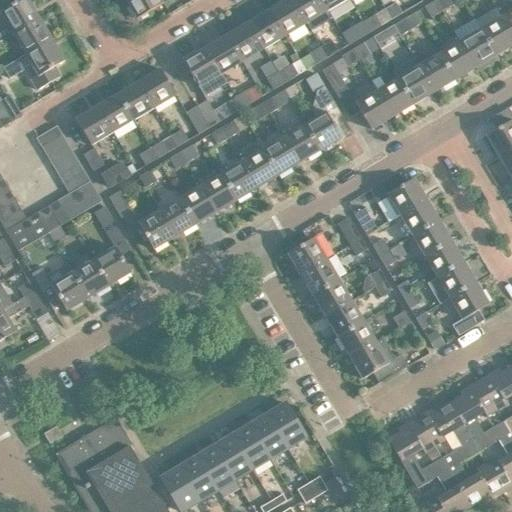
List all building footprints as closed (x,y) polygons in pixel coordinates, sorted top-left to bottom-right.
[(0,41),(2,40),(39,18),(27,0),(18,0),(14,3),(12,0),(7,0),(0,4),(0,10),(0,11),(0,12),(7,24),(0,28),(0,41)] [(124,0),(136,19),(162,3),(160,0),(124,0)] [(291,0),(284,0),(269,10),(284,36),(306,23),(291,0)] [(321,0),(291,0),(306,23),(327,10),(321,0)] [(321,0),(327,10),(345,0),(321,0)] [(430,17),(441,11),(435,0),(423,7),(430,17)] [(441,11),(452,4),(449,0),(434,0),(435,0),(441,11)] [(390,19),(401,13),(395,2),(384,9),(390,19)] [(373,15),(362,22),(368,32),(380,26),(390,19),(384,9),(373,15)] [(511,9),(501,16),(511,35),(511,9)] [(269,10),(247,22),(263,49),(284,36),(269,10)] [(411,29),(420,23),(414,12),(404,18),(393,25),(400,35),(411,29)] [(496,55),(511,45),(511,35),(501,16),(480,29),(496,55)] [(51,39),(39,18),(2,40),(7,48),(18,42),(25,55),(51,39)] [(247,22),(226,35),(242,61),(263,49),(247,22)] [(357,39),(368,32),(362,22),(351,28),(357,39)] [(388,42),(400,35),(393,25),(382,31),(388,42)] [(459,41),(475,67),(483,63),(485,66),(497,59),(495,55),(496,55),(480,29),(459,41)] [(226,35),(204,48),(220,74),(242,61),(226,35)] [(30,64),(37,75),(31,79),(37,90),(59,76),(54,67),(64,61),(51,39),(25,55),(3,68),(9,79),(23,71),(22,69),(30,64)] [(326,57),(337,51),(331,40),(320,47),(326,57)] [(454,80),(475,67),(459,41),(438,54),(454,80)] [(358,60),(369,54),(363,43),(351,50),(358,60)] [(315,64),(326,57),(320,47),(308,53),(315,64)] [(220,74),(204,48),(183,61),(199,87),(204,96),(225,83),(220,74)] [(347,67),(358,60),(351,50),(341,56),(347,67)] [(413,59),(418,66),(433,92),(454,80),(438,54),(425,61),(421,54),(413,59)] [(392,71),(397,78),(412,104),(433,92),(418,66),(413,59),(413,58),(392,71)] [(334,92),(344,85),(332,64),(321,70),(334,92)] [(283,83),(293,77),(287,66),(277,72),(283,83)] [(154,107),(175,95),(159,69),(138,81),(154,107)] [(271,90),(283,83),(277,72),(265,79),(271,90)] [(397,78),(376,91),(391,117),(412,104),(397,78)] [(117,94),(133,120),(154,107),(138,81),(117,94)] [(290,101),(301,94),(294,83),(283,90),(290,101)] [(305,123),(321,149),(351,132),(323,84),(316,88),(312,110),(316,117),(305,123)] [(264,102),(270,112),(290,101),(283,90),(264,102)] [(241,109),(252,102),(246,91),(235,98),(241,109)] [(370,129),(391,117),(376,91),(355,103),(370,129)] [(9,94),(0,99),(0,102),(11,121),(21,115),(9,94)] [(96,106),(112,132),(133,120),(117,94),(96,106)] [(230,115),(241,109),(235,98),(224,105),(230,115)] [(209,128),(219,122),(207,100),(196,107),(209,128)] [(0,124),(1,127),(11,121),(0,102),(0,124)] [(258,120),(270,112),(264,102),(251,109),(258,120)] [(91,145),(112,132),(96,106),(75,119),(91,145)] [(198,134),(209,128),(196,107),(186,113),(198,134)] [(511,147),(511,119),(511,120),(486,136),(498,156),(511,147)] [(228,137),(239,131),(232,121),(222,127),(228,137)] [(321,149),(305,123),(284,136),(300,162),(321,149)] [(41,148),(62,135),(56,126),(35,138),(41,148)] [(216,145),(228,137),(222,127),(210,134),(216,145)] [(177,147),(188,141),(182,130),(171,137),(177,147)] [(41,148),(46,157),(67,144),(62,135),(41,148)] [(300,162),(284,136),(263,148),(279,174),(300,162)] [(157,159),(168,153),(161,142),(150,149),(157,159)] [(72,153),(67,144),(46,157),(51,165),(72,153)] [(186,162),(197,156),(191,145),(180,152),(186,162)] [(511,176),(511,147),(498,156),(510,177),(511,176)] [(94,174),(105,168),(93,148),(82,154),(94,174)] [(242,161),(258,187),(279,174),(263,148),(242,161)] [(146,166),(157,159),(150,149),(139,156),(146,166)] [(175,169),(186,162),(180,152),(168,158),(175,169)] [(51,165),(57,174),(77,162),(72,153),(51,165)] [(221,173),(237,199),(258,187),(242,161),(221,173)] [(62,183),(83,171),(77,162),(57,174),(62,183)] [(121,163),(101,174),(109,187),(129,175),(121,163)] [(145,187),(156,180),(150,170),(138,176),(145,187)] [(62,183),(68,193),(89,181),(83,171),(62,183)] [(216,212),(237,199),(221,173),(200,186),(216,212)] [(387,194),(400,215),(426,199),(413,179),(387,194)] [(101,201),(89,181),(68,193),(56,200),(68,220),(101,201)] [(195,224),(216,212),(200,186),(179,198),(195,224)] [(0,206),(13,199),(8,189),(0,193),(0,206)] [(121,218),(131,212),(118,190),(108,197),(121,218)] [(174,237),(195,224),(179,198),(158,211),(174,237)] [(0,219),(19,208),(13,199),(0,206),(0,219)] [(400,215),(412,236),(438,220),(426,199),(400,215)] [(56,200),(46,206),(58,226),(59,226),(68,220),(56,200)] [(48,233),(48,232),(58,226),(46,206),(35,212),(48,233)] [(130,272),(120,255),(129,249),(104,206),(93,213),(113,247),(92,260),(108,285),(130,272)] [(25,218),(19,208),(0,219),(0,221),(5,230),(25,218)] [(366,236),(376,229),(364,208),(353,214),(366,236)] [(153,249),(174,237),(158,211),(137,223),(153,249)] [(25,218),(5,230),(17,251),(48,233),(35,212),(25,218)] [(349,245),(360,238),(348,217),(337,224),(349,245)] [(451,241),(438,220),(412,236),(424,257),(451,241)] [(55,243),(66,236),(59,226),(58,226),(48,232),(55,243)] [(0,253),(8,249),(2,238),(0,239),(0,253)] [(287,253),(300,274),(326,259),(313,238),(287,253)] [(355,255),(366,249),(360,238),(349,245),(355,255)] [(378,256),(389,250),(383,239),(372,246),(378,256)] [(424,257),(437,278),(463,262),(451,241),(424,257)] [(0,259),(4,266),(15,259),(8,249),(0,253),(0,259)] [(384,267),(395,260),(389,250),(378,256),(384,267)] [(326,259),(300,274),(312,295),(338,280),(326,259)] [(87,298),(108,285),(92,260),(72,272),(71,272),(87,298)] [(437,278),(449,298),(475,283),(463,262),(437,278)] [(40,268),(31,273),(52,308),(61,302),(65,311),(87,298),(71,272),(72,272),(67,263),(59,268),(64,277),(50,285),(40,268)] [(374,286),(385,280),(379,269),(367,276),(374,286)] [(312,295),(324,316),(351,300),(338,280),(312,295)] [(380,297),(391,290),(385,280),(374,286),(380,297)] [(24,300),(35,293),(28,281),(17,288),(23,297),(24,300)] [(403,298),(414,291),(407,281),(396,287),(403,298)] [(475,283),(449,298),(461,319),(451,325),(457,336),(484,320),(478,310),(488,304),(475,283)] [(2,309),(11,304),(0,284),(0,309),(1,309),(2,309)] [(409,308),(420,302),(414,291),(403,298),(409,308)] [(1,309),(0,309),(0,347),(6,344),(3,339),(15,331),(7,318),(28,306),(36,319),(46,313),(35,293),(24,300),(23,297),(11,304),(2,309),(1,309)] [(324,316),(337,337),(363,321),(351,300),(324,316)] [(398,328),(409,321),(403,311),(392,317),(398,328)] [(421,329),(432,323),(426,312),(415,319),(421,329)] [(349,358),(375,342),(363,321),(337,337),(349,358)] [(435,330),(425,336),(433,350),(443,344),(435,330)] [(362,379),(372,373),(378,383),(406,366),(400,355),(393,359),(381,338),(375,342),(349,358),(362,379)] [(495,410),(506,404),(504,400),(511,395),(511,367),(511,366),(500,373),(498,369),(478,381),(495,410)] [(473,418),(483,412),(485,416),(495,410),(478,381),(458,393),(460,396),(449,403),(478,452),(494,443),(487,431),(483,434),(473,418)] [(266,414),(287,449),(305,438),(284,403),(266,414)] [(438,410),(436,406),(416,418),(433,447),(444,441),(442,437),(451,431),(460,447),(456,450),(463,461),(478,452),(449,403),(438,410)] [(269,459),(287,449),(266,414),(249,425),(269,459)] [(511,416),(502,422),(511,437),(511,416)] [(115,418),(89,434),(55,454),(89,511),(167,511),(129,447),(131,446),(115,418)] [(433,447),(416,418),(396,430),(399,433),(387,440),(416,489),(432,480),(425,468),(421,470),(412,455),(421,449),(423,453),(433,447)] [(511,437),(502,422),(487,431),(494,443),(498,440),(508,455),(498,461),(496,457),(486,464),(503,493),(511,487),(511,437)] [(249,425),(231,435),(252,470),(269,459),(249,425)] [(48,444),(61,436),(55,426),(42,434),(48,444)] [(234,480),(252,470),(231,435),(214,445),(234,480)] [(214,445),(196,456),(217,491),(234,480),(214,445)] [(463,461),(456,450),(441,459),(470,507),(481,501),(483,504),(503,493),(486,464),(475,470),(477,473),(468,479),(459,464),(463,461)] [(196,456),(179,466),(199,501),(217,491),(196,456)] [(461,511),(470,507),(441,459),(425,468),(432,480),(436,477),(446,492),(436,498),(434,494),(423,501),(429,511),(461,511)] [(179,466),(160,477),(180,511),(181,511),(199,501),(179,466)] [(307,483),(311,490),(323,483),(319,477),(307,483)] [(311,490),(307,483),(296,490),(298,493),(300,497),(311,490)] [(327,490),(323,483),(311,490),(316,497),(327,490)] [(316,497),(311,490),(300,497),(302,500),(305,504),(316,497)] [(274,508),(286,501),(282,494),(270,501),(274,508)] [(261,511),(266,511),(274,508),(270,501),(259,507),(261,511)]
